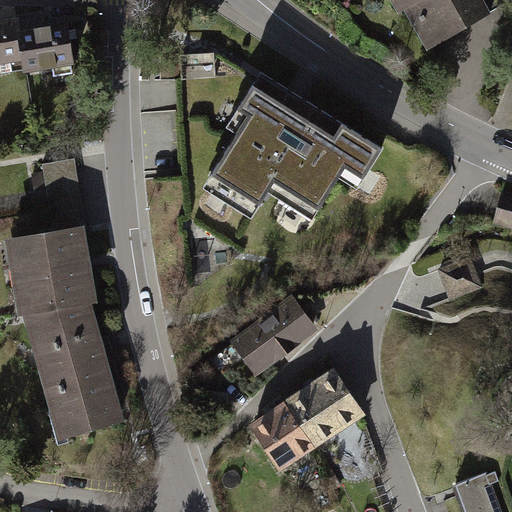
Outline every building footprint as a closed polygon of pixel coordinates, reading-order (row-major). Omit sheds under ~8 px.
[(485,0),(396,0),(426,50),(492,11),(485,0)] [(17,27),(23,63),(77,63),(72,20),(17,27)] [(17,27),(0,29),(0,65),(23,63),(17,27)] [(184,73),(201,74),(202,50),(184,50),(184,73)] [(384,147),(263,73),(231,125),(242,132),(206,190),(253,219),(270,193),(314,220),(348,165),(367,176),(384,147)] [(95,301),(75,157),(43,163),(51,226),(5,236),(22,314),(95,301)] [(511,190),(502,188),(493,220),(511,224),(511,190)] [(443,270),(453,301),(485,291),(475,260),(443,270)] [(227,349),(251,380),(321,327),(297,296),(227,349)] [(95,301),(22,314),(57,437),(127,419),(95,301)] [(335,367),(288,398),(319,445),(367,414),(335,367)] [(288,398),(249,424),(281,472),(319,445),(288,398)] [(507,511),(493,473),(455,483),(465,511),(507,511)]
